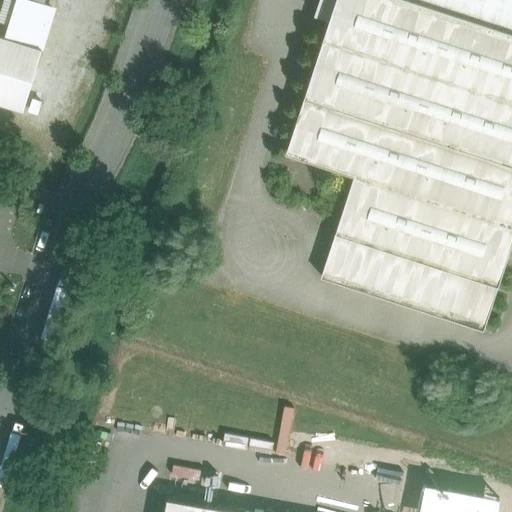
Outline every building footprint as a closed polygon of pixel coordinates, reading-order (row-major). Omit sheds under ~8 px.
[(54,9),(24,0),(18,0),(7,38),(42,49),(54,9)] [(511,29),(421,0),(335,0),(286,151),(354,174),(321,275),(484,328),(511,242),(511,29)] [(511,0),(421,0),(511,29),(511,0)] [(7,38),(0,36),(0,103),(23,110),(42,49),(7,38)] [(253,511),(168,496),(164,511),(253,511)]
